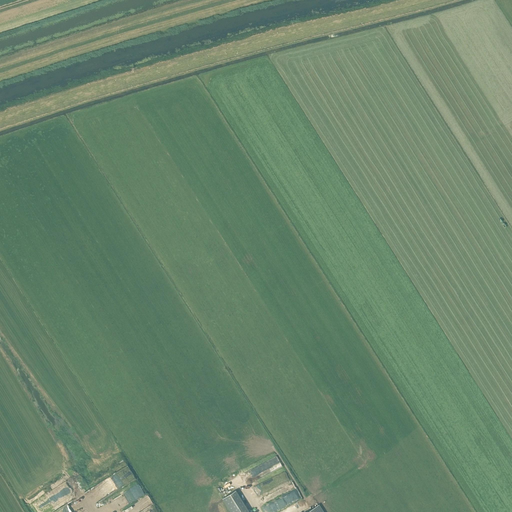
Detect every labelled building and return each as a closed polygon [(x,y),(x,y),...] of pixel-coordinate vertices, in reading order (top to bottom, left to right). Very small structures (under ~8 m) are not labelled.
[(276,456),(253,467),(257,469),(259,469),(260,471),(262,471),(268,474),(255,480),(255,484),(256,484),(261,482),(261,485),(263,486),(261,487),(260,489),(263,496),(272,492),(274,487),(279,484),(278,481),(271,484),(271,482),(260,482),(266,480),(267,479),(270,478),(270,471),(281,466),(276,456)] [(56,468),(51,470),(54,477),(60,475),(56,468)] [(103,490),(109,486),(105,481),(100,484),(103,490)] [(222,498),(230,511),(249,511),(236,490),(222,498)] [(270,494),(273,500),(281,495),(278,490),(270,494)]
